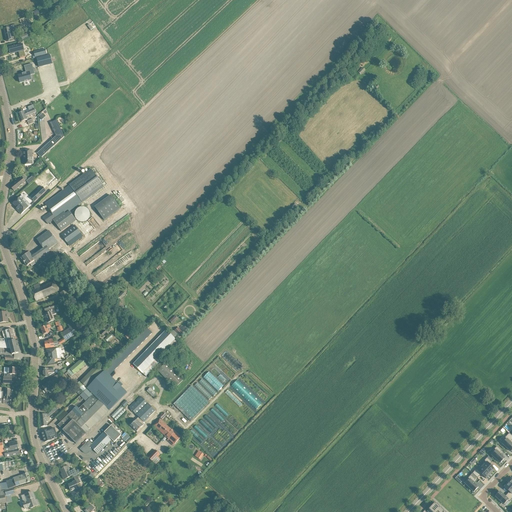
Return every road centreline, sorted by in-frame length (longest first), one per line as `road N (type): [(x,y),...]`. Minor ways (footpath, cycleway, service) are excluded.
road 1 (tertiary): [(67,511),(34,437),(34,342),(0,235)]
road 2 (tertiary): [(407,511),(511,401)]
road 3 (tertiary): [(0,215),(11,152),(0,85)]
